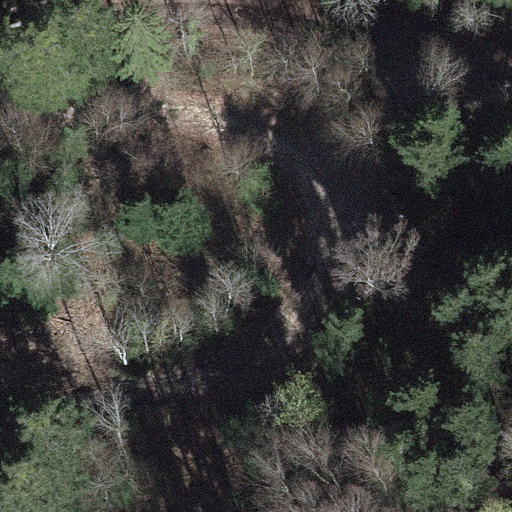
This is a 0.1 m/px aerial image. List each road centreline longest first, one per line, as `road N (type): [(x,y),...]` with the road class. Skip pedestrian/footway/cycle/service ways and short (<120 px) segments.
road 1 (track): [(0,127),(65,107),(136,99),(256,121),(304,157),(332,198),(340,241),(328,285),(264,346),(189,378),(0,419)]
road 2 (track): [(511,65),(289,19),(176,10),(99,19),(0,54)]
